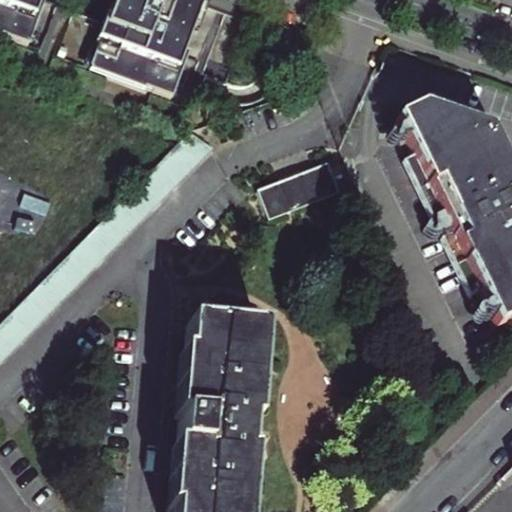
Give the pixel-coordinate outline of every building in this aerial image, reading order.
[(0,0),(0,42),(21,51),(38,6),(34,4),(35,0),(0,0)] [(102,0),(100,7),(106,9),(99,29),(96,28),(89,49),(91,50),(89,56),(83,53),(76,72),(83,75),(83,77),(137,97),(137,95),(164,105),(181,59),(176,57),(184,36),(189,38),(199,13),(193,11),(195,6),(178,0),(102,0)] [(423,124),(399,135),(416,168),(403,174),(431,231),(444,225),(454,246),(442,252),(468,305),(481,299),(503,342),(511,337),(511,186),(492,146),(423,124)] [(187,131),(166,152),(0,321),(0,358),(205,149),(187,131)] [(322,166),(251,192),(262,223),(333,197),(322,166)] [(256,339),(179,334),(172,444),(167,511),(244,511),(248,461),(243,461),(245,432),(250,432),(256,339)]
